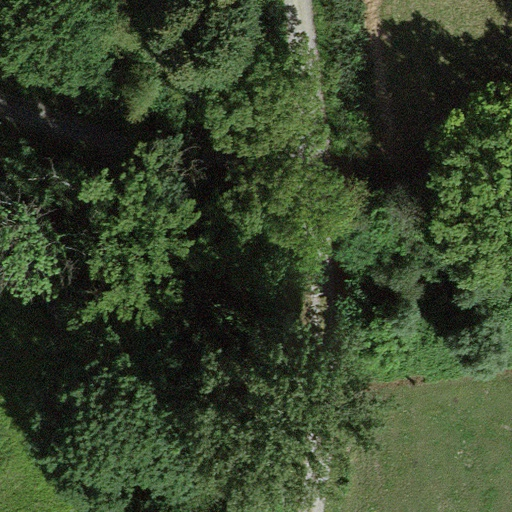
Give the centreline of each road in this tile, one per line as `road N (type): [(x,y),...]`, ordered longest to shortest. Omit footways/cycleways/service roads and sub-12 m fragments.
road 1 (track): [(302,511),(326,133)]
road 2 (track): [(326,133),(76,136),(0,115)]
road 3 (track): [(326,133),(308,0)]
